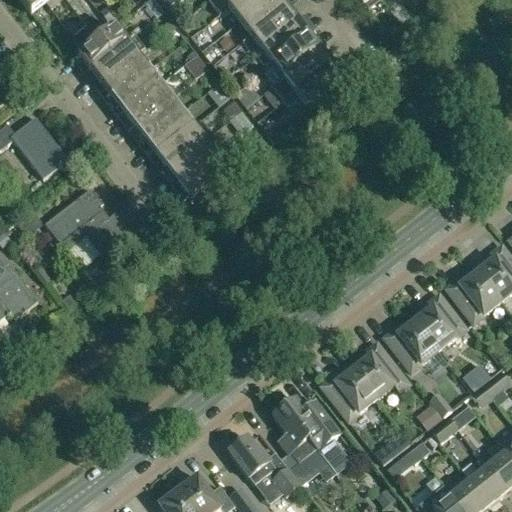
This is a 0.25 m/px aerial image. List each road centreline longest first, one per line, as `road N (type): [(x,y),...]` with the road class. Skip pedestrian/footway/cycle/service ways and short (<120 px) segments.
road 1 (secondary): [(57,511),(511,153)]
road 2 (residential): [(165,231),(0,18)]
